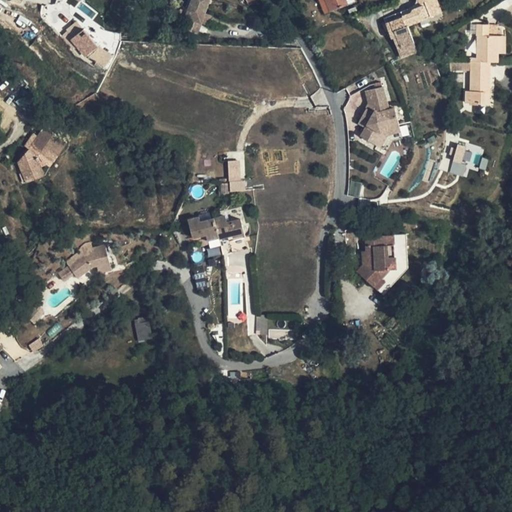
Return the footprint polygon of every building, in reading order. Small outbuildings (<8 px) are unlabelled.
[(192,0),(188,13),(186,17),(189,17),(184,29),(197,34),(201,23),(205,12),(209,0),(192,0)] [(330,12),(325,0),(319,0),(325,14),(330,12)] [(325,0),(330,12),(342,7),(349,4),(347,0),(325,0)] [(418,0),(418,2),(416,5),(414,6),(411,7),(386,18),(392,33),(396,30),(403,47),(417,42),(409,24),(440,12),(435,0),(418,0)] [(205,12),(201,23),(208,26),(212,15),(205,12)] [(478,35),(477,61),(490,61),(499,62),(499,52),(499,35),(488,35),(488,28),(488,24),(478,24),(478,35)] [(80,30),(70,47),(96,63),(107,45),(101,43),(80,30)] [(490,61),(477,61),(471,61),(452,61),(452,71),(471,71),(471,91),(466,91),(466,103),(485,103),(485,92),(490,92),(490,61)] [(385,85),(368,90),(371,102),(361,122),(368,126),(363,135),(375,143),(384,128),(400,124),(397,108),(391,109),(385,85)] [(25,102),(34,114),(45,105),(35,93),(25,102)] [(402,130),(400,124),(384,128),(375,143),(381,146),(389,134),(402,130)] [(46,163),(63,139),(45,126),(30,148),(19,161),(27,182),(46,175),(39,158),(46,163)] [(63,139),(46,163),(50,165),(67,142),(63,139)] [(456,144),(450,173),(465,176),(467,166),(461,164),(465,145),(456,144)] [(240,180),(230,181),(231,191),(240,190),(240,180)] [(221,193),(229,193),(228,181),(220,182),(221,193)] [(199,217),(188,220),(194,242),(220,235),(221,237),(232,234),(233,238),(245,234),(241,219),(227,222),(225,215),(201,222),(199,217)] [(359,272),(384,295),(409,267),(407,234),(367,236),(368,252),(364,253),(365,265),(359,272)] [(109,262),(105,245),(92,249),(93,253),(84,256),(58,274),(63,281),(74,273),(77,277),(93,267),(97,265),(109,262)] [(207,249),(208,256),(221,255),(220,248),(207,249)] [(112,269),(109,262),(97,265),(99,273),(112,269)] [(267,315),(259,314),(257,314),(256,334),(267,335),(267,315)] [(145,316),(133,320),(139,342),(152,338),(145,316)] [(269,318),(267,337),(294,339),(295,320),(269,318)] [(0,384),(9,374),(4,370),(0,374),(0,384)]
